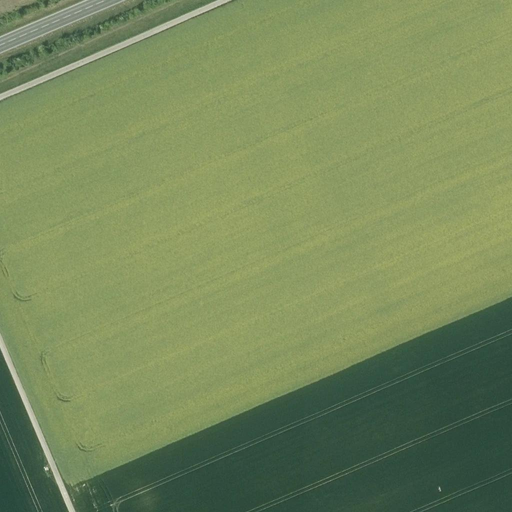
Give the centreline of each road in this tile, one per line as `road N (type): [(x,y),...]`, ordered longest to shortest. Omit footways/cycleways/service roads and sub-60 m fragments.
road 1 (track): [(0,101),(247,0)]
road 2 (track): [(71,511),(0,343)]
road 3 (secondary): [(133,0),(0,56)]
